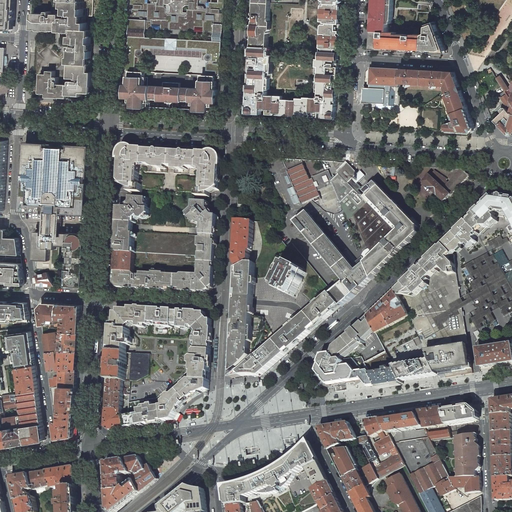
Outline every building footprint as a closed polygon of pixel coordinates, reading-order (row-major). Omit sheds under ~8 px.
[(0,28),(12,29),(12,20),(15,20),(16,0),(0,0),(1,1),(0,11),(0,28)] [(65,18),(65,21),(62,21),(62,14),(55,14),(55,17),(52,17),(52,12),(52,11),(49,11),(48,12),(48,14),(41,13),(38,13),(35,13),(33,29),(37,30),(40,30),(47,31),(54,31),(54,30),(58,31),(61,31),(75,32),(75,29),(89,30),(89,23),(86,22),(79,22),(79,19),(85,20),(86,19),(86,9),(89,9),(88,16),(93,16),(94,0),(64,0),(65,1),(65,8),(67,8),(67,15),(71,15),(71,18),(66,18),(65,18)] [(41,8),(41,13),(48,14),(48,12),(49,11),(52,11),(52,12),(52,17),(55,17),(55,14),(62,14),(62,21),(65,21),(65,18),(66,18),(71,18),(71,15),(67,15),(67,8),(65,8),(65,1),(64,0),(41,0),(42,4),(42,5),(41,8)] [(151,0),(151,3),(148,2),(148,0),(130,0),(129,27),(147,28),(214,32),(223,33),(224,0),(211,0),(211,1),(207,1),(206,8),(205,7),(203,5),(198,5),(198,0),(151,0)] [(271,3),(270,0),(254,0),(254,15),(256,15),(257,2),(271,3)] [(324,0),(325,0),(327,0),(327,3),(327,5),(324,5),(323,21),(326,21),(326,23),(328,23),(328,25),(324,24),(323,25),(321,47),(322,48),(324,48),(324,51),(336,52),(336,49),(339,49),(340,48),(341,38),(335,37),(335,34),(339,34),(341,33),(341,24),(333,23),(334,18),(341,18),(342,18),(342,9),(342,4),(339,4),(339,1),(342,1),(343,0),(342,0),(324,0)] [(374,31),(389,32),(390,23),(394,23),(394,0),(375,0),(375,15),(375,19),(374,19),(374,31)] [(254,47),(268,48),(271,3),(257,2),(256,15),(255,21),(258,21),(258,23),(257,23),(257,25),(255,25),(255,30),(256,30),(256,31),(255,32),(254,47)] [(438,31),(439,31),(437,24),(433,23),(428,24),(427,33),(424,35),(414,34),(414,35),(407,35),(407,34),(397,34),(398,32),(389,32),(374,31),(373,35),(373,46),(376,49),(387,49),(387,48),(396,48),(396,50),(400,50),(400,48),(405,49),(405,50),(411,51),(412,46),(415,46),(415,49),(427,50),(426,52),(431,52),(431,50),(434,50),(434,52),(441,52),(447,50),(442,38),(438,39),(437,36),(439,35),(438,31)] [(147,32),(147,28),(129,27),(129,31),(129,36),(147,37),(147,32)] [(75,29),(75,32),(75,36),(72,36),(72,38),(71,43),(77,43),(77,46),(73,46),(72,46),(72,47),(72,49),(72,50),(73,50),(72,57),(71,57),(70,64),(71,64),(71,78),(78,79),(78,81),(72,81),(72,82),(72,85),(63,84),(62,85),(60,85),(60,78),(60,77),(56,77),(57,71),(49,71),(49,74),(42,74),(41,93),(48,94),(48,97),(62,98),(83,99),(83,93),(90,93),(93,93),(94,86),(84,85),(84,82),(94,83),(94,82),(95,72),(91,72),(92,58),(93,58),(93,51),(84,50),(85,47),(90,47),(90,44),(92,44),(92,39),(92,37),(93,37),(93,30),(89,30),(75,29)] [(61,38),(61,31),(58,31),(57,38),(57,42),(36,41),(36,47),(37,47),(37,50),(37,53),(35,83),(35,87),(35,88),(34,91),(34,95),(34,96),(41,97),(48,97),(48,94),(41,93),(42,74),(49,74),(49,71),(57,71),(56,77),(60,77),(60,78),(60,85),(62,85),(63,84),(72,85),(72,82),(72,81),(78,81),(78,79),(71,78),(71,64),(70,64),(71,57),(72,57),(73,50),(72,50),(72,49),(72,47),(72,46),(73,46),(77,46),(77,43),(71,43),(68,43),(64,43),(64,42),(61,42),(61,38)] [(223,36),(223,33),(214,32),(214,36),(214,40),(223,41),(223,36)] [(147,37),(129,36),(127,71),(136,71),(137,57),(138,56),(139,57),(140,57),(142,57),(143,56),(152,57),(152,54),(152,46),(167,47),(168,38),(147,37)] [(178,38),(168,38),(167,47),(152,46),(152,54),(203,57),(203,54),(208,54),(208,49),(178,48),(178,38)] [(217,71),(221,71),(223,41),(214,40),(178,38),(178,48),(208,49),(208,54),(203,54),(203,57),(203,60),(207,60),(208,61),(208,63),(208,71),(217,71)] [(0,81),(4,82),(6,81),(7,81),(8,80),(9,78),(9,77),(8,75),(7,74),(6,73),(5,73),(5,62),(3,62),(3,59),(5,59),(6,48),(0,47),(0,81)] [(252,51),(249,113),(262,114),(262,112),(255,111),(255,110),(254,110),(251,107),(254,55),(270,56),(270,52),(271,48),(268,48),(254,47),(252,47),(252,51)] [(340,52),(336,52),(324,51),(322,51),(321,55),(321,59),(337,59),(337,70),(339,71),(340,56),(340,52)] [(271,78),(272,78),(273,56),(270,56),(254,55),(251,107),(254,110),(255,110),(255,111),(262,112),(262,109),(262,108),(267,108),(267,110),(267,112),(283,113),(304,114),(318,115),(319,113),(319,111),(323,111),(323,113),(323,115),(330,116),(330,113),(332,111),(337,112),(338,89),(318,88),(317,88),(317,98),(304,97),(304,98),(297,98),(297,100),(282,99),(282,96),(268,95),(268,89),(269,78),(271,78)] [(337,59),(321,59),(319,58),(317,81),(318,81),(338,82),(339,71),(337,70),(337,59)] [(401,69),(383,68),(383,71),(371,70),(371,79),(371,87),(370,102),(386,103),(386,102),(386,101),(387,85),(400,85),(400,82),(401,69)] [(447,72),(436,71),(409,69),(401,69),(400,82),(446,85),(447,72)] [(220,88),(221,76),(217,76),(136,71),(127,71),(126,91),(127,91),(126,95),(130,95),(130,101),(134,101),(134,105),(147,106),(147,105),(154,106),(170,107),(171,100),(174,100),(173,107),(197,109),(210,110),(210,106),(214,106),(214,100),(218,100),(218,97),(219,97),(220,88)] [(450,108),(451,109),(453,113),(468,107),(464,98),(461,99),(455,81),(455,78),(456,77),(455,72),(447,72),(446,85),(446,86),(447,89),(446,90),(446,93),(444,94),(450,108)] [(509,89),(501,76),(497,78),(505,90),(505,91),(508,89),(509,89)] [(464,98),(460,86),(459,85),(456,77),(455,78),(455,81),(461,99),(464,98)] [(318,81),(318,88),(338,89),(338,82),(318,81)] [(508,107),(511,100),(511,99),(507,94),(502,98),(501,98),(508,107)] [(402,121),(415,121),(415,107),(402,107),(402,121)] [(475,128),(468,107),(453,113),(456,121),(454,121),(451,122),(447,124),(446,131),(472,133),(472,131),(474,128),(475,128)] [(501,110),(501,112),(502,113),(494,121),(498,125),(508,136),(511,135),(511,112),(510,112),(509,112),(505,107),(503,108),(501,110)] [(0,210),(5,210),(8,140),(0,139),(0,210)] [(26,144),(24,170),(25,170),(28,171),(27,183),(24,182),(24,183),(22,208),(23,208),(25,211),(48,213),(66,214),(85,215),(85,214),(88,212),(90,186),(86,186),(87,174),(90,174),(92,148),(91,148),(89,146),(89,145),(63,144),(63,148),(54,147),(55,143),(29,142),(26,145),(26,144)] [(125,162),(122,162),(121,184),(130,185),(138,185),(137,193),(143,193),(144,172),(168,173),(169,165),(175,166),(175,174),(199,175),(198,190),(211,190),(221,191),(221,186),(222,174),(218,174),(218,172),(222,172),(222,168),(219,168),(220,163),(221,163),(221,162),(221,161),(220,160),(220,159),(220,158),(219,157),(218,156),(217,156),(216,155),(211,155),(211,153),(186,152),(185,152),(184,153),(184,155),(181,154),(179,153),(177,153),(177,156),(168,155),(168,152),(166,153),(164,153),(162,154),(162,152),(161,151),(161,150),(160,150),(135,148),(135,150),(130,150),(129,150),(128,150),(127,150),(127,151),(126,151),(126,152),(125,153),(125,154),(124,155),(124,156),(124,157),(125,157),(125,162)] [(135,148),(130,148),(129,148),(127,149),(125,150),(124,152),(123,154),(123,155),(122,162),(125,162),(125,157),(124,157),(124,156),(124,155),(125,154),(125,153),(126,152),(126,151),(127,151),(127,150),(128,150),(129,150),(130,150),(135,150),(135,148)] [(222,159),(220,156),(219,155),(217,154),(215,154),(211,153),(211,155),(216,155),(217,156),(218,156),(219,157),(220,158),(220,159),(220,160),(221,161),(221,162),(221,163),(220,163),(219,168),(222,168),(222,161),(222,159)] [(339,174),(333,181),(332,181),(338,195),(341,203),(345,212),(355,214),(355,215),(354,215),(355,216),(355,217),(367,243),(373,237),(379,244),(393,230),(361,197),(363,195),(359,191),(355,186),(357,184),(352,180),(353,179),(358,183),(366,176),(361,171),(358,174),(346,162),(337,171),(339,173),(338,173),(339,174)] [(332,181),(333,181),(328,170),(313,177),(313,179),(311,180),(304,164),(287,171),(301,204),(314,199),(315,202),(321,199),(317,188),(332,181)] [(464,181),(470,175),(463,170),(449,184),(446,181),(448,180),(435,171),(424,183),(445,202),(464,181)] [(332,181),(317,188),(323,202),(338,195),(332,181)] [(370,199),(400,230),(420,227),(401,208),(400,209),(397,206),(398,205),(374,181),(371,184),(374,187),(367,194),(371,198),(370,199)] [(372,251),(361,260),(353,266),(358,273),(368,284),(370,281),(373,279),(366,263),(400,230),(370,199),(371,198),(367,194),(366,192),(363,195),(361,197),(393,230),(379,244),(372,251)] [(119,222),(120,223),(135,224),(135,220),(140,216),(142,219),(144,219),(150,214),(150,209),(148,208),(149,205),(147,205),(148,198),(131,197),(131,201),(133,202),(133,205),(129,208),(128,206),(127,208),(123,208),(120,207),(119,213),(121,213),(121,220),(119,221),(119,222)] [(495,199),(493,197),(481,209),(465,224),(458,231),(458,237),(465,245),(465,244),(466,245),(469,245),(475,240),(487,228),(490,228),(497,221),(497,219),(499,217),(511,218),(511,220),(511,199),(500,198),(500,200),(495,199)] [(212,212),(209,208),(209,202),(194,201),(193,208),(187,214),(197,225),(199,223),(201,225),(204,225),(209,226),(209,222),(215,216),(212,212)] [(355,215),(355,214),(345,212),(349,220),(355,217),(355,216),(354,215),(355,215)] [(66,214),(48,213),(47,222),(47,231),(65,232),(65,223),(66,214)] [(341,251),(309,213),(296,223),(339,275),(346,283),(358,273),(353,266),(341,251)] [(219,216),(215,216),(209,222),(209,226),(204,225),(204,228),(204,232),(203,236),(216,237),(218,237),(218,233),(219,216)] [(250,251),(252,251),(254,222),(241,221),(238,221),(237,235),(236,254),(236,261),(240,269),(250,264),(250,251)] [(135,224),(120,223),(120,227),(120,231),(126,231),(126,233),(134,234),(134,231),(135,228),(135,224)] [(366,263),(373,279),(420,234),(420,227),(400,230),(366,263)] [(20,238),(6,237),(7,229),(0,228),(0,251),(7,252),(7,257),(23,258),(20,238)] [(69,246),(69,233),(65,232),(47,231),(39,231),(39,232),(37,234),(36,234),(36,246),(35,259),(38,259),(37,271),(43,271),(44,270),(60,270),(61,245),(69,246)] [(118,231),(118,235),(117,249),(121,249),(120,253),(135,254),(136,234),(134,234),(126,233),(126,231),(120,231),(118,231)] [(195,235),(134,231),(134,234),(136,234),(135,254),(134,272),(134,273),(136,275),(143,275),(143,273),(154,274),(154,272),(166,273),(166,274),(182,275),(183,274),(200,275),(200,271),(202,270),(202,267),(201,267),(201,254),(203,254),(203,248),(200,248),(201,239),(203,239),(203,236),(195,235)] [(458,237),(458,231),(447,241),(442,247),(447,247),(454,255),(458,251),(465,245),(458,237)] [(87,234),(69,233),(69,246),(68,257),(67,286),(84,287),(85,263),(84,263),(84,257),(86,257),(87,234)] [(464,298),(461,299),(463,308),(465,307),(474,302),(478,310),(470,315),(478,331),(496,321),(492,313),(500,308),(504,316),(511,312),(511,260),(509,262),(501,247),(510,242),(505,234),(487,243),(492,251),(466,266),(474,281),(465,286),(470,294),(464,298)] [(143,275),(142,287),(149,287),(149,290),(168,291),(168,288),(182,289),(181,291),(205,293),(210,288),(211,290),(215,286),(217,263),(209,263),(209,256),(217,256),(218,244),(216,244),(216,237),(203,236),(203,239),(201,239),(200,248),(203,248),(203,254),(201,254),(201,267),(202,267),(202,270),(200,271),(200,275),(183,274),(182,275),(166,274),(166,273),(154,272),(154,274),(143,273),(143,275)] [(372,251),(379,244),(373,237),(367,243),(368,246),(372,251)] [(475,240),(469,245),(466,245),(470,249),(478,242),(475,240)] [(473,373),(471,358),(470,358),(470,356),(471,356),(469,345),(468,344),(468,341),(463,308),(461,299),(454,255),(447,247),(442,247),(436,252),(406,281),(408,285),(400,290),(400,289),(398,288),(396,290),(411,317),(429,353),(440,376),(443,376),(443,377),(446,377),(448,377),(470,373),(473,373)] [(134,273),(134,272),(135,254),(120,253),(117,253),(116,262),(116,272),(117,272),(134,273)] [(0,282),(26,284),(23,263),(0,262),(0,263),(0,282)] [(256,280),(257,264),(250,264),(240,269),(239,269),(239,276),(238,277),(238,278),(239,279),(240,280),(240,294),(241,294),(242,294),(243,295),(245,295),(246,295),(247,295),(249,295),(251,295),(253,295),(255,294),(256,280)] [(278,289),(295,298),(299,290),(307,273),(304,272),(305,270),(294,265),(293,266),(290,265),(284,276),(278,289)] [(51,285),(56,285),(49,272),(47,272),(46,274),(36,275),(38,284),(51,285)] [(143,275),(136,275),(134,273),(117,272),(117,275),(116,276),(115,281),(122,288),(133,289),(134,286),(142,287),(143,275)] [(358,273),(346,283),(339,289),(338,293),(347,303),(368,284),(358,273)] [(254,303),(255,294),(253,295),(251,295),(249,295),(247,295),(246,295),(245,295),(243,295),(242,294),(241,294),(240,294),(240,280),(239,279),(238,278),(237,305),(236,313),(236,316),(254,317),(254,303)] [(406,281),(398,288),(400,289),(400,290),(408,285),(406,281)] [(346,304),(347,303),(338,293),(339,289),(332,295),(343,307),(346,304)] [(411,317),(396,290),(382,304),(369,317),(369,318),(376,331),(377,334),(411,317)] [(343,307),(332,295),(332,294),(317,307),(306,317),(289,331),(278,341),(290,354),(301,344),(306,339),(317,330),(331,317),(343,307)] [(25,319),(30,319),(28,302),(0,300),(0,322),(14,323),(14,321),(21,321),(22,320),(24,320),(25,319)] [(60,312),(60,304),(45,303),(41,308),(43,325),(48,324),(48,321),(51,321),(51,320),(59,321),(59,319),(60,312)] [(64,332),(81,332),(83,306),(83,305),(82,305),(60,304),(60,312),(59,319),(65,319),(64,332)] [(137,308),(131,307),(131,310),(120,309),(120,313),(116,313),(115,323),(113,323),(112,335),(114,335),(113,344),(127,345),(131,346),(132,337),(130,337),(131,330),(130,330),(128,330),(129,329),(130,329),(132,327),(135,325),(135,323),(139,324),(139,325),(139,327),(144,328),(144,325),(151,325),(151,323),(152,309),(147,308),(147,311),(143,310),(137,309),(137,308)] [(206,316),(206,313),(199,312),(193,312),(193,313),(187,312),(186,312),(185,312),(184,312),(184,310),(180,310),(180,312),(174,311),(174,310),(166,309),(166,311),(165,311),(164,311),(163,311),(156,311),(156,309),(152,309),(151,323),(159,323),(158,327),(173,328),(174,324),(179,325),(179,328),(190,329),(190,326),(193,326),(197,331),(198,331),(197,334),(196,335),(196,336),(196,337),(196,338),(198,338),(197,349),(211,350),(211,335),(212,320),(210,320),(206,316)] [(264,323),(264,319),(264,317),(254,317),(236,316),(239,327),(237,326),(236,327),(236,328),(233,373),(237,370),(240,368),(246,363),(251,357),(255,351),(259,344),(260,341),(262,336),(263,331),(264,327),(264,323)] [(372,335),(376,331),(369,318),(365,322),(372,335)] [(326,379),(327,381),(328,385),(352,381),(351,378),(371,374),(369,370),(364,371),(353,358),(345,360),(344,358),(360,346),(363,349),(365,349),(365,348),(366,346),(364,344),(365,343),(365,342),(365,341),(372,335),(365,322),(357,329),(358,331),(356,333),(355,331),(354,331),(353,332),(353,333),(354,335),(353,336),(351,334),(335,347),(333,353),(332,353),(332,354),(326,355),(324,360),(322,361),(317,372),(321,373),(323,375),(324,374),(327,378),(326,379)] [(34,348),(32,333),(26,334),(26,332),(7,335),(9,350),(16,349),(20,348),(20,351),(17,352),(17,355),(15,355),(16,361),(18,361),(19,368),(37,365),(34,348)] [(57,332),(44,334),(47,352),(56,351),(59,351),(57,332)] [(62,343),(62,344),(63,344),(63,350),(80,351),(81,332),(64,332),(63,343),(62,343)] [(114,335),(112,335),(111,352),(127,353),(127,345),(113,344),(114,335)] [(290,354),(278,341),(239,377),(243,377),(247,376),(255,376),(263,377),(290,354)] [(479,350),(481,367),(511,362),(511,344),(511,345),(510,344),(510,345),(479,350)] [(150,421),(151,422),(152,422),(153,421),(154,423),(175,420),(179,413),(177,412),(183,404),(184,403),(185,402),(186,400),(188,399),(189,398),(190,397),(192,396),(194,395),(196,393),(198,392),(201,390),(202,393),(207,391),(210,390),(210,380),(209,380),(210,373),(211,373),(211,369),(209,369),(209,365),(210,363),(210,362),(210,361),(211,361),(212,350),(211,350),(197,349),(191,349),(191,351),(189,351),(189,362),(193,362),(193,367),(188,367),(188,372),(175,384),(158,398),(146,400),(150,421)] [(80,351),(63,350),(62,368),(62,369),(63,369),(79,370),(80,351)] [(56,351),(47,352),(49,371),(58,370),(58,368),(56,351)] [(127,353),(111,352),(112,352),(112,361),(111,361),(110,371),(111,371),(111,380),(125,381),(126,381),(126,380),(127,369),(128,369),(128,367),(126,367),(126,365),(127,365),(127,353)] [(391,359),(388,352),(366,363),(369,370),(391,359)] [(150,375),(151,354),(136,353),(133,353),(131,380),(131,381),(134,381),(137,381),(150,375)] [(431,375),(437,371),(432,360),(429,362),(428,361),(425,363),(431,375)] [(399,366),(395,368),(397,370),(402,381),(431,376),(431,375),(425,363),(424,362),(421,363),(421,362),(418,364),(417,363),(414,364),(413,363),(410,365),(410,364),(407,366),(406,365),(403,366),(403,365),(399,367),(399,366)] [(38,378),(37,365),(19,368),(20,376),(19,376),(19,377),(20,377),(22,393),(40,390),(38,378)] [(387,372),(389,386),(404,384),(402,381),(397,370),(392,371),(392,368),(390,368),(390,369),(386,369),(387,372)] [(58,370),(49,371),(51,387),(58,386),(59,381),(62,381),(61,386),(62,386),(65,385),(78,387),(79,370),(63,369),(62,376),(59,376),(59,370),(58,370)] [(383,372),(371,374),(377,385),(378,388),(386,387),(383,372)] [(368,386),(377,385),(371,374),(351,378),(352,381),(362,379),(368,386)] [(109,393),(124,394),(125,381),(111,380),(109,380),(109,387),(109,393)] [(60,390),(60,402),(61,402),(61,410),(76,412),(78,387),(65,385),(62,386),(62,390),(60,390)] [(60,402),(60,390),(62,390),(62,386),(61,386),(58,386),(51,387),(54,410),(61,410),(61,402),(60,402)] [(22,393),(2,396),(3,400),(4,411),(5,416),(9,416),(8,411),(9,410),(9,408),(16,407),(17,412),(20,412),(20,407),(23,406),(24,415),(5,418),(7,429),(9,429),(13,428),(21,427),(26,426),(44,423),(42,406),(40,390),(22,393)] [(198,392),(196,393),(194,395),(192,396),(190,397),(189,398),(188,399),(186,400),(185,402),(184,403),(183,404),(177,412),(179,413),(183,407),(187,403),(189,401),(193,398),(196,396),(198,394),(202,393),(201,390),(198,392)] [(108,400),(108,409),(123,410),(124,394),(109,393),(108,400)] [(511,397),(499,399),(493,400),(494,415),(511,414),(511,410),(511,409),(511,397)] [(143,401),(141,401),(144,425),(147,424),(150,424),(150,421),(146,400),(143,401)] [(144,425),(141,401),(130,403),(129,411),(129,413),(125,414),(125,417),(127,428),(144,425)] [(479,420),(479,414),(472,407),(467,408),(460,409),(462,423),(479,420)] [(443,408),(417,412),(419,415),(425,427),(426,429),(448,425),(444,412),(443,408)] [(108,409),(107,427),(110,430),(127,428),(125,417),(121,417),(121,415),(123,415),(123,414),(123,410),(108,409)] [(460,409),(444,412),(448,425),(462,423),(460,409)] [(56,425),(58,439),(59,439),(75,436),(76,412),(61,410),(54,410),(56,425)] [(511,414),(494,415),(494,424),(495,433),(511,431),(511,414)] [(425,427),(419,415),(383,421),(389,433),(425,427)] [(381,418),(366,420),(372,435),(373,438),(380,434),(384,432),(387,438),(390,436),(389,433),(383,421),(381,418)] [(350,422),(336,425),(342,439),(343,440),(344,442),(359,439),(358,438),(350,422)] [(33,443),(45,440),(46,439),(44,423),(26,426),(26,433),(28,443),(33,443)] [(322,427),(320,430),(331,451),(332,451),(343,445),(341,441),(343,440),(342,439),(336,425),(322,427)] [(13,428),(9,429),(12,446),(22,445),(28,444),(28,443),(26,433),(26,426),(21,427),(21,429),(14,431),(13,428)] [(0,448),(6,447),(8,447),(12,446),(9,429),(7,429),(4,429),(5,432),(0,432),(0,448)] [(450,430),(428,434),(432,442),(452,438),(451,433),(450,430)] [(511,431),(495,433),(495,446),(496,457),(511,456),(511,431)] [(464,437),(460,437),(461,478),(482,477),(480,446),(477,443),(477,435),(464,437)] [(367,436),(358,438),(359,439),(360,442),(363,446),(371,463),(374,461),(378,460),(375,454),(371,446),(368,441),(367,436)] [(383,440),(375,443),(381,454),(383,454),(391,450),(396,448),(390,436),(387,438),(383,440)] [(294,458),(285,464),(278,468),(274,471),(270,473),(269,473),(261,477),(255,480),(245,483),(238,485),(236,485),(227,487),(229,506),(243,504),(248,504),(247,498),(261,493),(267,494),(271,494),(276,493),(279,492),(280,491),(281,491),(282,490),(283,490),(284,489),(285,488),(288,486),(292,483),(290,479),(298,474),(305,468),(307,469),(308,469),(317,488),(330,481),(310,443),(302,450),(294,458)] [(343,445),(332,451),(345,479),(359,471),(361,470),(350,448),(346,449),(345,444),(343,445)] [(399,453),(393,455),(389,460),(377,466),(375,463),(372,465),(380,479),(405,466),(399,453)] [(511,456),(496,457),(496,468),(496,478),(511,477),(511,456)] [(141,457),(125,459),(132,474),(133,475),(139,472),(140,474),(134,477),(135,480),(142,493),(158,480),(156,477),(150,465),(146,468),(141,457)] [(125,459),(107,462),(107,474),(108,477),(123,476),(124,476),(125,476),(125,474),(129,474),(132,474),(125,459)] [(442,460),(411,477),(420,494),(439,484),(450,478),(451,478),(442,460)] [(372,465),(365,468),(371,481),(372,483),(380,479),(372,465)] [(75,467),(59,470),(59,469),(49,471),(54,488),(62,487),(63,486),(63,491),(67,490),(67,488),(77,487),(76,471),(76,468),(76,467),(75,467)] [(54,488),(49,471),(40,473),(31,474),(35,491),(37,490),(38,491),(40,490),(40,493),(54,489),(54,488)] [(359,471),(345,479),(352,493),(366,486),(359,471)] [(422,511),(402,473),(388,480),(392,486),(390,492),(395,503),(402,505),(405,511),(412,511),(422,511)] [(12,478),(17,501),(18,501),(32,498),(30,494),(29,493),(29,492),(30,490),(32,491),(35,490),(35,491),(31,474),(30,474),(21,475),(13,477),(12,478)] [(109,491),(123,491),(124,490),(124,489),(123,477),(123,476),(108,477),(109,491)] [(461,478),(451,478),(455,487),(467,487),(468,493),(482,492),(482,477),(461,478)] [(511,477),(496,478),(497,489),(497,501),(511,500),(511,484),(511,485),(511,477)] [(450,478),(439,484),(445,496),(457,490),(455,487),(451,478),(450,478)] [(123,491),(109,491),(108,491),(109,494),(109,511),(117,511),(142,493),(135,480),(131,483),(124,489),(124,490),(123,491)] [(317,488),(314,489),(321,503),(336,495),(330,481),(317,488)] [(439,484),(420,494),(429,511),(451,511),(453,511),(447,502),(448,501),(447,497),(446,498),(445,496),(439,484)] [(194,487),(192,486),(182,494),(183,495),(194,487)] [(366,486),(352,493),(361,511),(376,511),(369,499),(372,497),(366,486)] [(78,511),(77,494),(78,494),(77,487),(67,488),(67,490),(67,494),(61,494),(62,504),(62,507),(63,511),(62,511),(78,511)] [(207,511),(205,490),(199,489),(194,487),(183,495),(182,494),(172,502),(179,511),(182,511),(191,505),(193,507),(193,511),(207,511)] [(344,511),(336,495),(321,503),(325,510),(320,511),(344,511)] [(451,511),(482,511),(482,496),(453,511),(451,511)] [(32,498),(18,501),(20,511),(38,511),(35,497),(32,498)] [(167,509),(167,511),(179,511),(172,502),(170,504),(171,506),(167,509)] [(264,511),(259,502),(251,503),(251,511),(264,511)]
